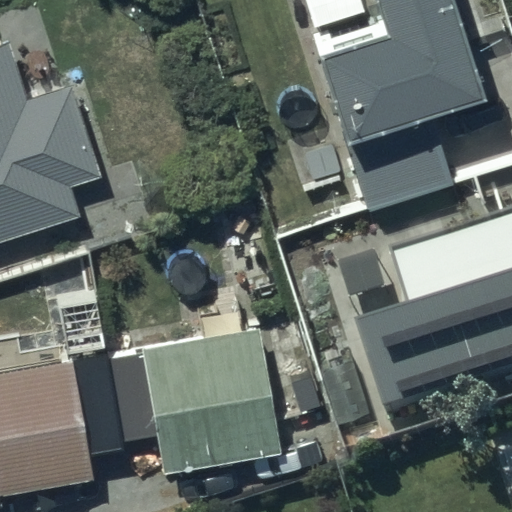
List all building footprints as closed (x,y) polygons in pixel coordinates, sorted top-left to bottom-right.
[(443,0),(367,0),(372,16),(307,35),(356,200),(445,174),(420,86),(465,73),(443,0)] [(0,229),(71,207),(61,176),(89,167),(61,78),(21,91),(3,35),(0,35),(0,229)] [(355,331),(381,415),(511,373),(511,218),(389,257),(407,315),(355,331)] [(252,315),(133,338),(156,462),(276,440),(252,315)] [(66,349),(0,359),(0,480),(85,467),(66,349)] [(406,511),(386,442),(334,457),(349,511),(406,511)]
